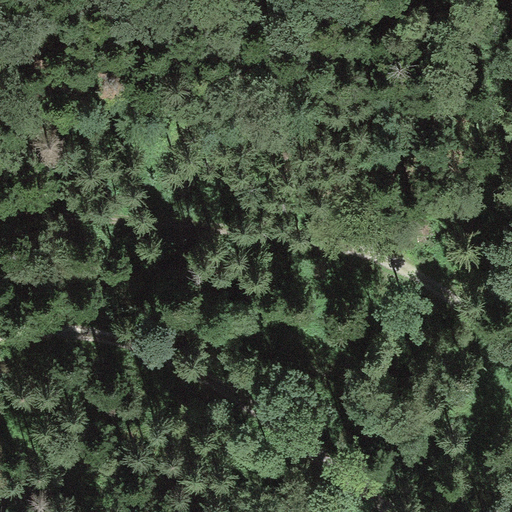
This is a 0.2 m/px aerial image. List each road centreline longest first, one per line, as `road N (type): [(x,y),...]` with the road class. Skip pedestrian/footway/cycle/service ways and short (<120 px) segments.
road 1 (track): [(511,342),(409,270),(370,254),(0,203)]
road 2 (track): [(0,331),(72,328),(139,343),(201,375),(391,511)]
road 3 (track): [(370,254),(511,185)]
